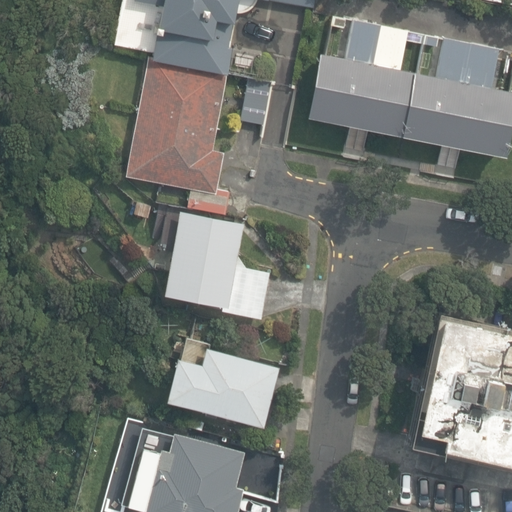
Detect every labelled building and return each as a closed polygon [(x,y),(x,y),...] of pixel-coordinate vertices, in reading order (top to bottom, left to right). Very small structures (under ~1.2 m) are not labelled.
[(153,58),(226,73),(232,46),(226,45),(230,26),(237,28),(240,14),(254,0),(269,4),(269,0),(280,0),(312,7),(313,0),(144,0),(155,2),(150,30),(158,32),(153,58)] [(330,25),(351,29),(345,59),(318,53),(305,116),(505,155),(511,119),(511,90),(492,87),(498,58),(511,60),(511,50),(332,15),(330,25)] [(123,175),(213,192),(221,152),(210,150),(224,76),(145,61),(123,175)] [(240,119),(263,124),(271,84),(248,79),(240,119)] [(188,190),(185,207),(223,214),(227,192),(215,190),(214,195),(188,190)] [(243,225),(178,211),(160,295),(225,309),(243,225)] [(436,444),(511,461),(511,331),(440,315),(414,427),(439,433),(436,444)] [(166,398),(262,424),(277,365),(206,346),(201,363),(177,356),(166,398)] [(140,449),(125,505),(142,510),(141,511),(233,511),(240,488),(234,486),(244,450),(170,430),(165,450),(159,448),(157,453),(140,449)]
